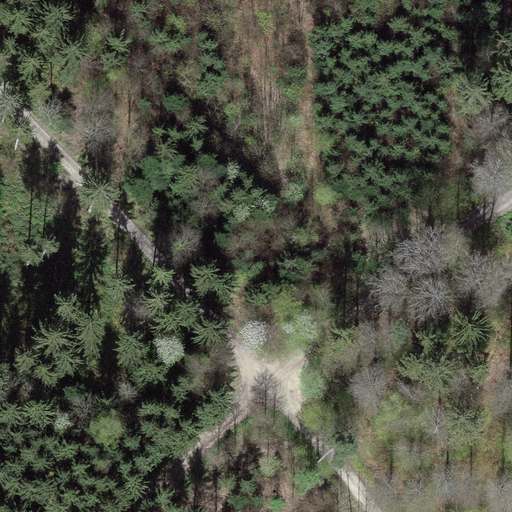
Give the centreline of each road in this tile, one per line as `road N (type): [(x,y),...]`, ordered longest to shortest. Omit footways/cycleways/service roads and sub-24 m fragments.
road 1 (track): [(0,81),(191,300),(271,379),(375,511)]
road 2 (track): [(129,511),(271,379),(511,195)]
